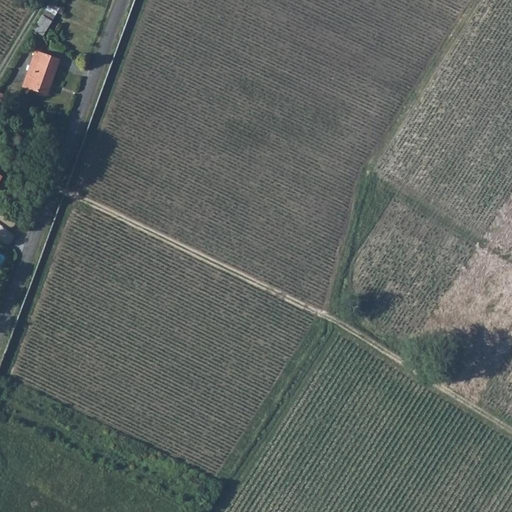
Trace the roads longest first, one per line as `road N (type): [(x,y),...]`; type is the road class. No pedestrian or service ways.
road 1 (track): [(53,191),(324,318),(511,431)]
road 2 (track): [(324,318),(367,169),(478,0)]
road 3 (unclassified): [(123,0),(0,333)]
